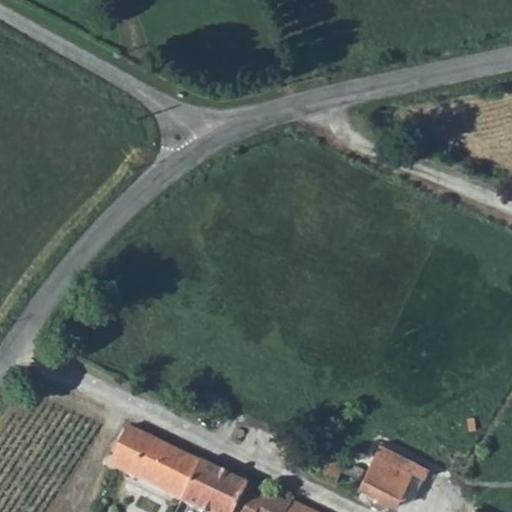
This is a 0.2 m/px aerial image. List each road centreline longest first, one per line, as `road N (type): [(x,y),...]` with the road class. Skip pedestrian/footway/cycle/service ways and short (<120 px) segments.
road 1 (unclassified): [(511,59),(370,86),(208,142)]
road 2 (unclassified): [(208,142),(149,185),(73,261),(0,362)]
road 3 (unclassified): [(0,9),(116,71),(208,142)]
